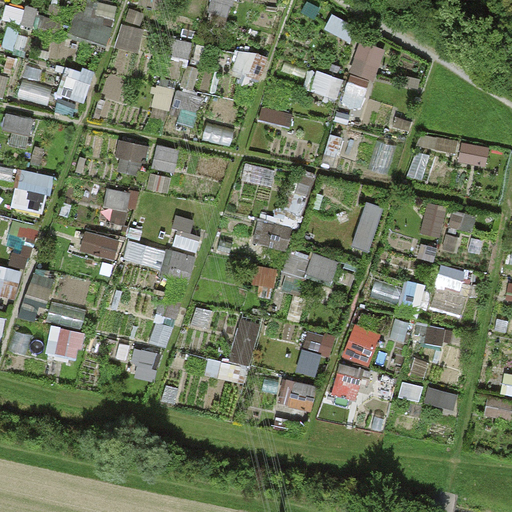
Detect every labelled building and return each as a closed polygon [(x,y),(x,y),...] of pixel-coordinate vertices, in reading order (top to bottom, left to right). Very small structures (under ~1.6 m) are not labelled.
[(216,0),(216,15),(241,15),(241,0),(216,0)] [(126,22),(121,43),(140,49),(146,27),(126,22)] [(377,75),(387,50),(364,42),(354,67),(377,75)] [(66,92),(90,99),(98,70),(74,63),(66,92)] [(315,87),(339,97),(347,79),(322,69),(315,87)] [(364,106),(371,80),(354,76),(347,101),(364,106)] [(122,169),(149,169),(148,139),(122,140),(122,169)] [(275,184),(278,168),(250,162),(246,178),(275,184)] [(22,199),(44,205),(51,180),(29,175),(22,199)] [(113,186),(109,221),(129,223),(133,188),(113,186)] [(375,248),(385,204),(368,200),(358,244),(375,248)] [(443,234),(449,204),(432,201),(426,231),(443,234)] [(258,240),(289,248),(295,226),(264,217),(258,240)] [(84,249),(119,259),(125,238),(89,228),(84,249)] [(166,264),(168,246),(131,240),(129,259),(166,264)] [(318,251),(312,271),(336,279),(342,258),(318,251)] [(0,264),(0,291),(19,296),(25,269),(0,264)] [(467,312),(471,273),(442,270),(438,309),(467,312)] [(36,276),(24,312),(43,318),(56,282),(36,276)] [(0,339),(5,340),(8,314),(0,313),(0,339)] [(255,362),(268,321),(245,314),(232,355),(255,362)] [(346,355),(373,365),(385,332),(358,322),(346,355)] [(83,357),(89,330),(55,323),(49,350),(83,357)] [(315,408),(321,384),(301,378),(294,403),(315,408)]
